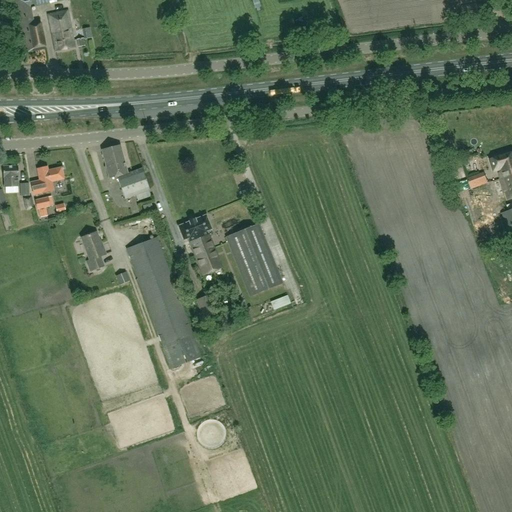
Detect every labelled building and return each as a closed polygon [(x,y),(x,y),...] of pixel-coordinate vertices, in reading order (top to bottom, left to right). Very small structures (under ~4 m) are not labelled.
[(56,0),(13,0),(23,53),(45,49),(40,24),(34,25),(31,8),(57,3),(56,0)] [(482,3),(460,7),(462,18),(484,14),(482,3)] [(75,48),(67,12),(48,15),(55,52),(75,48)] [(85,47),(83,39),(76,40),(77,48),(85,47)] [(121,146),(101,151),(108,181),(117,179),(124,201),(150,193),(142,169),(127,174),(121,146)] [(511,153),(506,155),(489,160),(493,173),(499,171),(508,200),(511,198),(511,153)] [(18,187),(18,177),(18,167),(3,168),(3,179),(3,188),(18,187)] [(63,180),(61,168),(48,171),(47,167),(37,170),(39,181),(31,183),(33,195),(53,191),(51,182),(63,180)] [(483,177),(481,178),(479,176),(467,181),(468,184),(469,183),(471,189),(486,183),(483,177)] [(20,184),(20,196),(29,196),(29,184),(20,184)] [(23,199),(26,211),(34,209),(31,197),(23,199)] [(51,198),(33,201),(36,211),(53,207),(51,198)] [(64,204),(55,206),(57,214),(60,213),(60,212),(66,210),(64,204)] [(152,211),(150,204),(142,206),(144,213),(152,211)] [(511,209),(500,213),(507,239),(511,237),(511,209)] [(187,238),(202,276),(221,268),(206,231),(211,229),(206,215),(195,219),(194,219),(188,221),(188,222),(177,226),(183,240),(187,238)] [(259,225),(225,238),(249,297),(282,284),(259,225)] [(96,233),(81,238),(90,262),(87,264),(90,271),(104,266),(100,257),(105,256),(96,233)] [(156,238),(126,249),(170,369),(200,357),(156,238)] [(174,253),(177,262),(182,260),(178,251),(174,253)] [(115,277),(118,287),(129,283),(126,273),(115,277)] [(195,301),(203,320),(216,314),(209,295),(195,301)] [(274,310),(290,304),(287,296),(271,303),(274,310)] [(248,321),(241,302),(236,304),(243,323),(248,321)]
